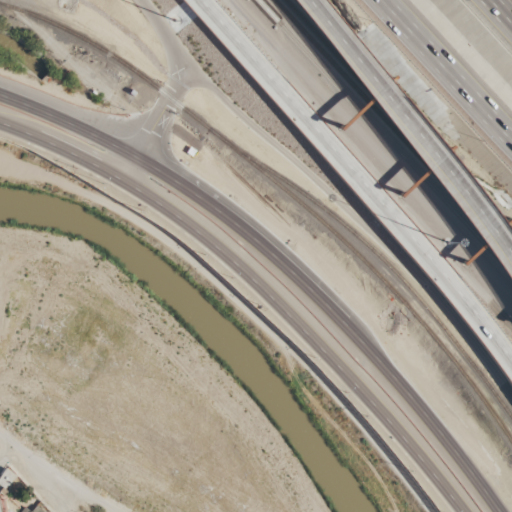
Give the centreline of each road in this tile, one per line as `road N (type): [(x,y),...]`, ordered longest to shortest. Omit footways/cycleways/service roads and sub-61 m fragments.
road 1 (primary): [(499,511),(377,360),(271,254),(134,159),(0,98)]
road 2 (primary): [(0,124),(110,174),(220,249),(359,388),(463,511)]
road 3 (motorway): [(210,0),(415,228),(511,353)]
road 4 (motorway): [(511,248),(317,0)]
road 5 (motorway): [(381,0),(511,141)]
road 6 (residential): [(122,181),(193,66)]
